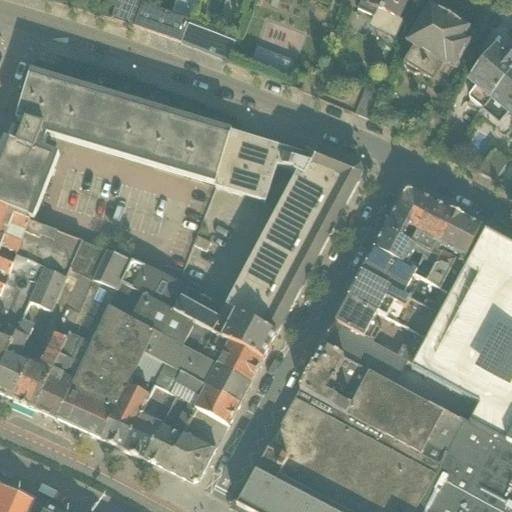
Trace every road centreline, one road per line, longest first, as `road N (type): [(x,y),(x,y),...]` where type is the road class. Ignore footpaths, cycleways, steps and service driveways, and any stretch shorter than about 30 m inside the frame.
road 1 (residential): [(212,511),(398,159)]
road 2 (residential): [(398,159),(286,109),(27,21)]
road 3 (tertiary): [(165,511),(0,432)]
road 4 (tertiary): [(0,457),(118,511)]
road 5 (residential): [(511,218),(398,159)]
